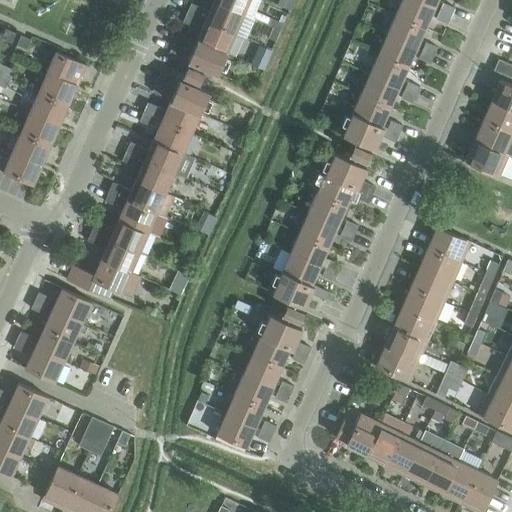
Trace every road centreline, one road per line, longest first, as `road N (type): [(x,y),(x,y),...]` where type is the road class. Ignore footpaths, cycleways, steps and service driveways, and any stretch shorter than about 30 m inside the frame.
road 1 (residential): [(394,511),(301,464),(294,440),(491,0)]
road 2 (track): [(325,0),(177,334),(160,439)]
road 3 (residential): [(39,215),(64,207),(154,0)]
